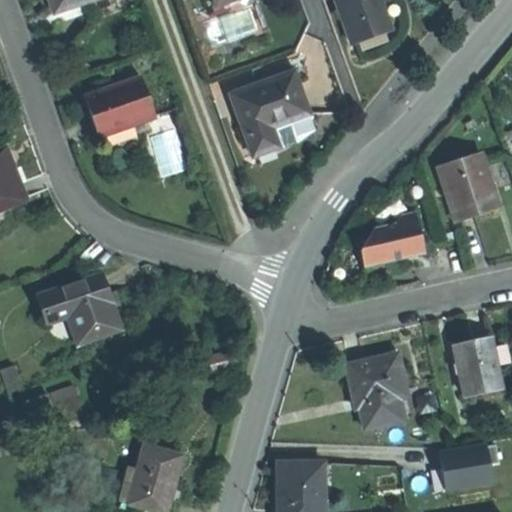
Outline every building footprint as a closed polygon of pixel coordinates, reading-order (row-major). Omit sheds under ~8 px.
[(51,0),(56,12),(87,1),(91,0),(51,0)] [(338,0),(354,41),(393,27),(382,0),(338,0)] [(87,1),(56,12),(60,24),(91,12),(87,1)] [(296,70),(290,72),(294,82),(300,80),(298,75),(296,70)] [(294,82),(290,72),(232,92),(254,154),(281,145),(281,144),(274,125),(311,112),(300,80),(294,82)] [(142,77),(86,97),(94,120),(101,138),(157,118),(142,77)] [(274,125),(281,144),(300,137),(316,126),(311,112),(274,125)] [(165,176),(189,168),(176,128),(152,137),(165,176)] [(8,147),(0,149),(0,212),(29,201),(18,173),(8,147)] [(479,216),(499,209),(480,152),(437,167),(456,223),(479,216)] [(393,261),(422,254),(413,213),(399,216),(395,224),(374,228),(359,251),(363,268),(393,261)] [(102,274),(39,297),(48,319),(67,312),(78,343),(121,327),(111,300),(102,274)] [(453,346),(464,397),(500,390),(490,338),(471,342),(453,346)] [(350,390),(354,409),(358,408),(363,429),(402,421),(402,420),(398,399),(407,397),(397,354),(344,365),(350,390)] [(205,356),(168,365),(171,377),(208,368),(205,356)] [(75,386),(79,397),(93,392),(90,381),(75,386)] [(168,394),(157,396),(159,409),(171,406),(168,394)] [(54,417),(48,395),(22,401),(28,424),(54,417)] [(398,399),(402,420),(411,418),(407,397),(398,399)] [(135,478),(127,505),(152,511),(166,511),(173,490),(182,457),(144,446),(135,478)] [(495,446),(440,456),(442,469),(446,490),(491,482),(489,465),(498,464),(495,446)] [(324,511),(324,463),(279,464),(279,500),(279,511),(324,511)] [(120,503),(127,505),(135,478),(130,477),(128,487),(124,486),(120,503)]
